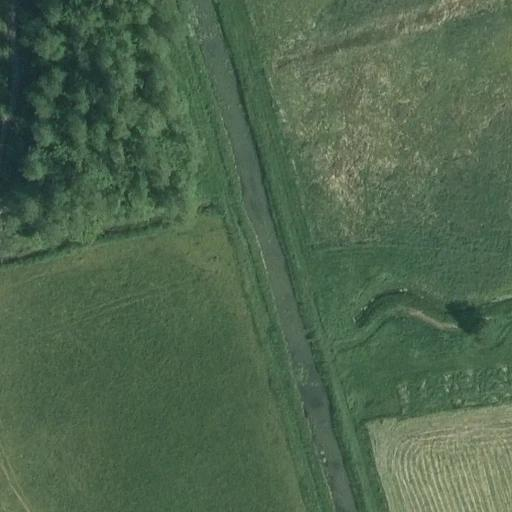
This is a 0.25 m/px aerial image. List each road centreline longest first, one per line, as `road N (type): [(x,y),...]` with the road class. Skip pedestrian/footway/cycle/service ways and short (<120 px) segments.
road 1 (track): [(219,0),(370,511)]
road 2 (track): [(319,511),(172,0)]
